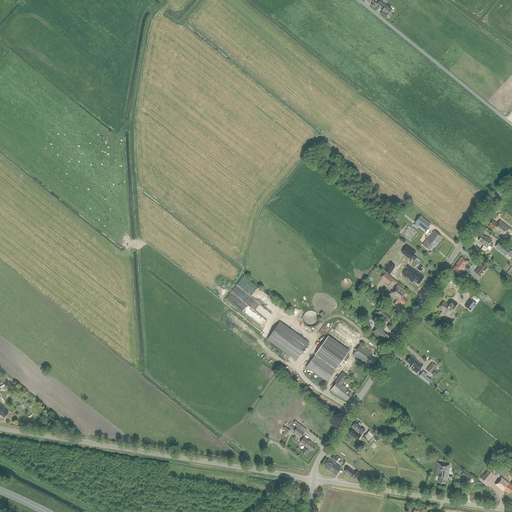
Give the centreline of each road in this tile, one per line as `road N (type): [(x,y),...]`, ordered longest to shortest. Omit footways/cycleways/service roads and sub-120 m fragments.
road 1 (tertiary): [(314,479),(319,457),(403,331),(492,199),(511,183)]
road 2 (residential): [(314,479),(0,428)]
road 3 (residential): [(511,511),(314,479)]
road 4 (unclassified): [(511,124),(358,0)]
